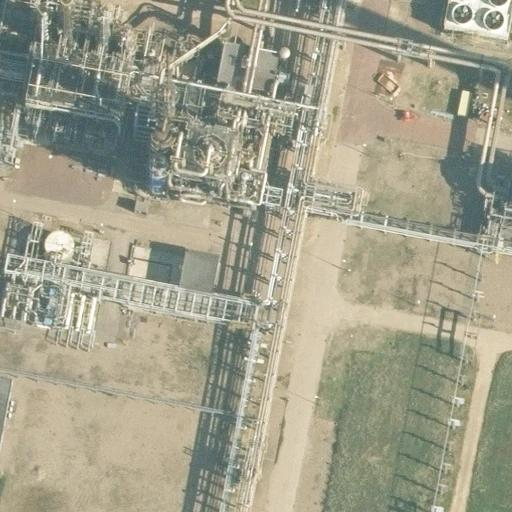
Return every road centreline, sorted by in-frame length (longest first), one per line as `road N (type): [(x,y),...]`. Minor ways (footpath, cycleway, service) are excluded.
road 1 (unknown): [(454,511),(488,339)]
road 2 (unknown): [(488,339),(316,305)]
